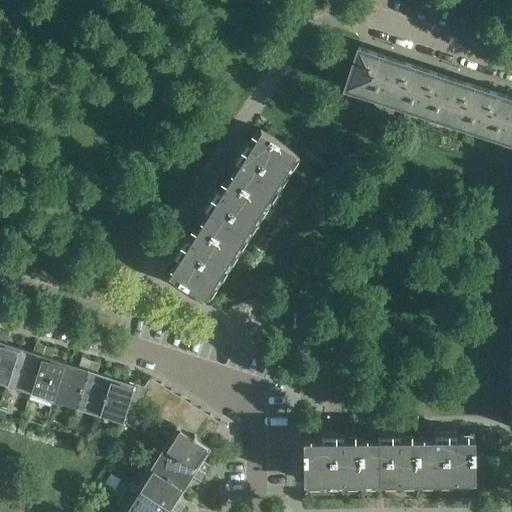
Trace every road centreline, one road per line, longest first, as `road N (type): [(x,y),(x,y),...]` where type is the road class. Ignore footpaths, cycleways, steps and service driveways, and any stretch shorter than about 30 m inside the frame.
road 1 (residential): [(260,511),(255,410),(235,393),(0,313)]
road 2 (residential): [(367,15),(511,63)]
